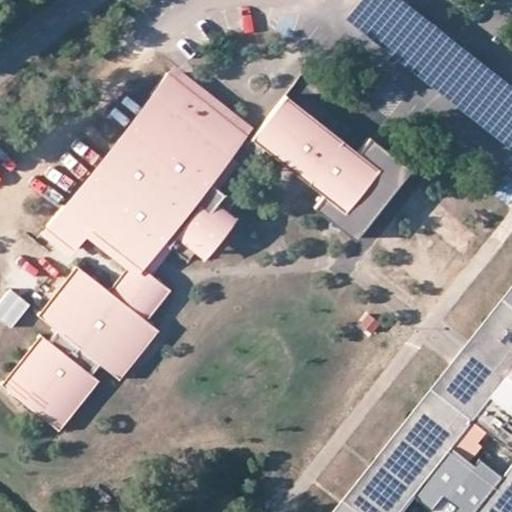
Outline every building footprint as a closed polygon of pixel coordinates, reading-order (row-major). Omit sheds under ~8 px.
[(511,81),(407,0),(354,0),(344,13),(511,144),(511,81)] [(235,160),(247,142),(242,138),(237,134),(240,130),(167,72),(150,94),(155,98),(68,207),(63,203),(46,225),(69,244),(86,223),(132,260),(147,271),(155,261),(168,244),(187,259),(196,247),(224,213),(233,201),(214,186),(223,175),(235,160)] [(247,142),(235,160),(247,170),(264,149),(314,188),(323,196),(315,206),(354,237),(408,168),(369,138),(357,152),(351,160),(336,148),(342,140),(285,94),(274,108),(247,142)] [(357,152),(342,140),(336,148),(351,160),(357,152)] [(509,205),(511,200),(511,179),(507,176),(493,194),(509,205)] [(415,219),(465,255),(482,233),(432,197),(415,219)] [(232,219),(224,213),(196,247),(204,253),(232,219)] [(147,271),(132,260),(108,290),(77,266),(38,314),(58,330),(49,341),(40,334),(1,384),(21,400),(27,392),(45,406),(39,414),(59,430),(98,380),(90,374),(99,363),(119,378),(157,329),(145,320),(170,289),(147,271)] [(6,286),(0,297),(0,319),(13,327),(28,298),(6,286)] [(468,417),(511,451),(511,296),(473,347),(507,373),(505,376),(511,381),(511,386),(500,402),(490,395),(456,368),(437,393),(468,417)] [(507,373),(473,347),(465,356),(456,368),(490,395),(505,376),(507,373)] [(27,392),(21,400),(39,414),(45,406),(27,392)] [(409,492),(442,450),(468,417),(437,393),(363,487),(394,511),(409,492)] [(447,511),(511,511),(511,465),(504,476),(475,453),(464,467),(442,450),(409,492),(428,508),(438,495),(452,506),(447,511)] [(394,511),(363,487),(344,511),(338,506),(332,511),(394,511)]
